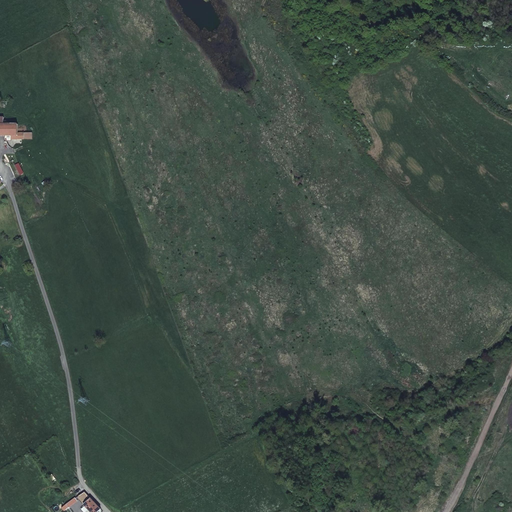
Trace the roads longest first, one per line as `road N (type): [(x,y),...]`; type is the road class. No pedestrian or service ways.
road 1 (unclassified): [(9,184),(66,359),(81,478),(108,511)]
road 2 (track): [(511,374),(445,511)]
